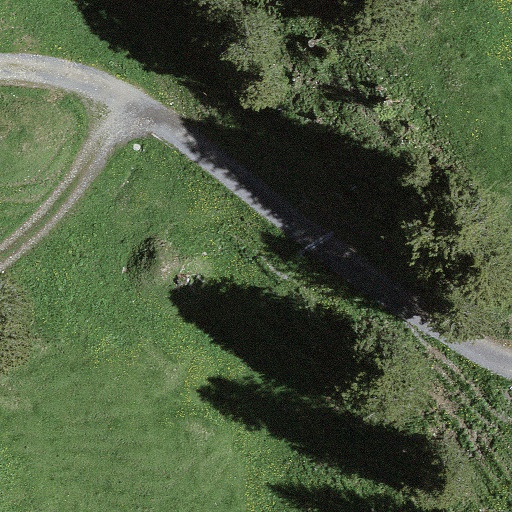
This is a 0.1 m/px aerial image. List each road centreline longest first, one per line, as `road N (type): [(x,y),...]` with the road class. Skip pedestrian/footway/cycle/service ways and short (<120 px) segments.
road 1 (track): [(0,70),(132,107),(389,296),(511,370)]
road 2 (track): [(0,253),(75,191),(132,107)]
